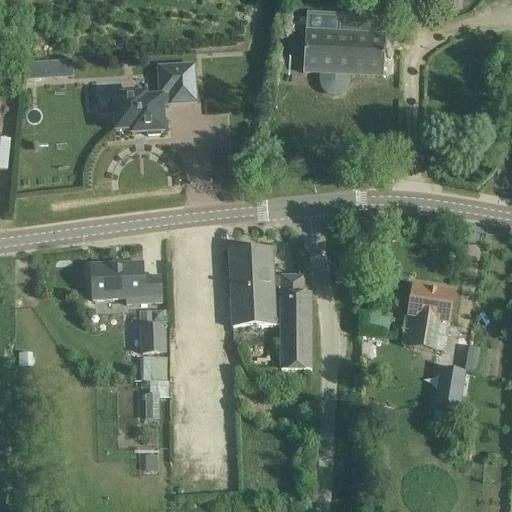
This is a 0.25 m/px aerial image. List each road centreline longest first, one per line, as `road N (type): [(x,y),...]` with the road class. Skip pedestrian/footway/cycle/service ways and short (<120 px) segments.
road 1 (tertiary): [(0,246),(310,208)]
road 2 (unclassified): [(321,511),(326,312),(310,208)]
road 3 (tertiary): [(310,208),(388,203),(511,221)]
